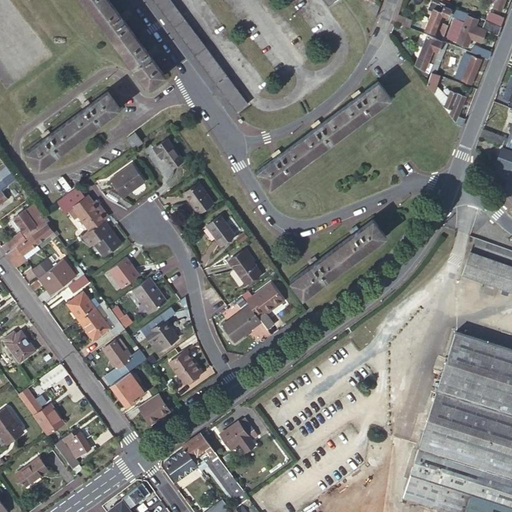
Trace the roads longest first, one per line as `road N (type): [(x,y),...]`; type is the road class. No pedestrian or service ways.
road 1 (residential): [(147,111),(124,78),(107,71),(20,134),(18,163),(36,179),(72,169),(124,135)]
road 2 (residential): [(239,390),(398,276),(451,188)]
road 3 (residential): [(231,145),(262,207),(292,230),(312,229),(418,183),(451,188)]
road 4 (residential): [(143,459),(0,263)]
road 5 (residential): [(231,145),(296,125),(329,104),(373,47),(392,0)]
road 6 (residential): [(239,390),(201,328),(174,238),(147,225)]
road 7 (residential): [(451,188),(511,26)]
road 8 (unknown): [(395,414),(264,510)]
road 9 (unknown): [(473,194),(431,311)]
